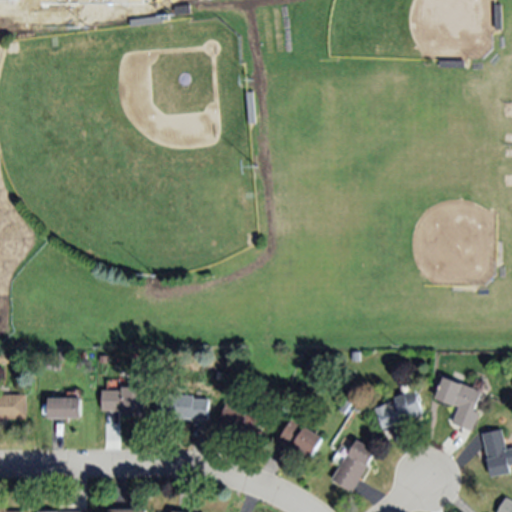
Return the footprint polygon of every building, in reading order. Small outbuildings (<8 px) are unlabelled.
[(133,25),(132,18),(191,11),(192,18),(133,25)] [(255,92),(257,123),(251,123),(249,92),(255,92)] [(482,391),(475,410),(480,412),(473,431),(453,424),(459,407),(436,399),(444,377),(482,391)] [(144,389),(144,417),(123,417),(123,412),(103,412),(103,389),(144,389)] [(416,392),(423,415),(381,428),(375,408),(396,401),(395,399),(416,392)] [(0,394),(26,394),(26,419),(0,419),(0,394)] [(159,418),(160,394),(194,395),(194,399),(208,400),(207,420),(159,418)] [(80,419),(48,418),(49,398),(81,399),(80,419)] [(350,402),(344,413),(338,409),(344,399),(350,402)] [(227,403),(269,415),(262,439),(220,427),(227,403)] [(292,419),(324,437),(312,458),(303,452),(302,454),(279,441),(292,419)] [(503,430),(510,474),(491,477),(484,433),(503,430)] [(376,451),(353,493),(333,482),(356,440),(376,451)] [(511,501),(511,511),(496,511),(505,498),(511,501)]
